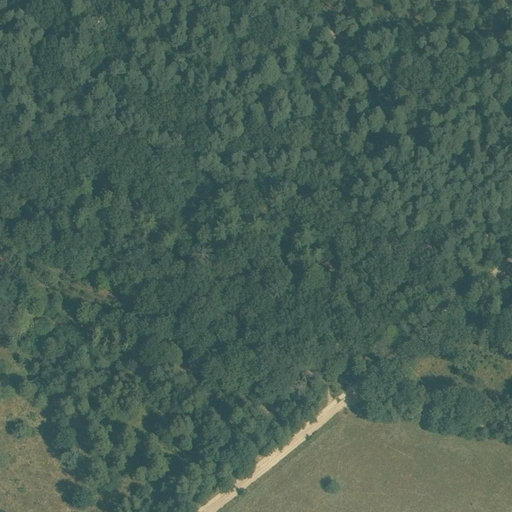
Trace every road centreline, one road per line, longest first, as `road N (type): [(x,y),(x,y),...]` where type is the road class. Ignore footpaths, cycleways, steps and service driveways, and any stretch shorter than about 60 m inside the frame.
road 1 (track): [(0,310),(339,379),(358,390)]
road 2 (track): [(311,0),(382,120),(403,135),(511,157)]
road 3 (track): [(358,390),(511,264)]
road 4 (track): [(211,511),(358,390)]
road 5 (track): [(358,390),(401,412),(511,431)]
